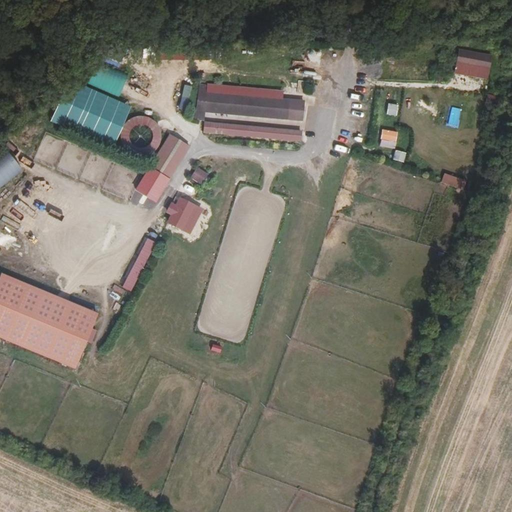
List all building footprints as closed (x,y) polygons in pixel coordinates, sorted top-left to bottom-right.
[(491,62),(493,47),(461,41),(459,56),(491,62)] [(165,52),(164,63),(182,63),(182,53),(165,52)] [(88,86),(121,94),(127,71),(94,63),(88,86)] [(290,112),(292,91),(210,83),(210,76),(202,75),(198,110),(207,111),(208,105),(290,112)] [(128,112),(131,104),(67,79),(51,121),(116,146),(115,147),(150,160),(164,126),(128,112)] [(301,140),(302,128),(204,122),(203,134),(301,140)] [(169,178),(189,146),(169,133),(149,164),(169,178)] [(204,177),(211,167),(201,160),(194,170),(204,177)] [(441,183),(464,189),(467,177),(444,171),(441,183)]
